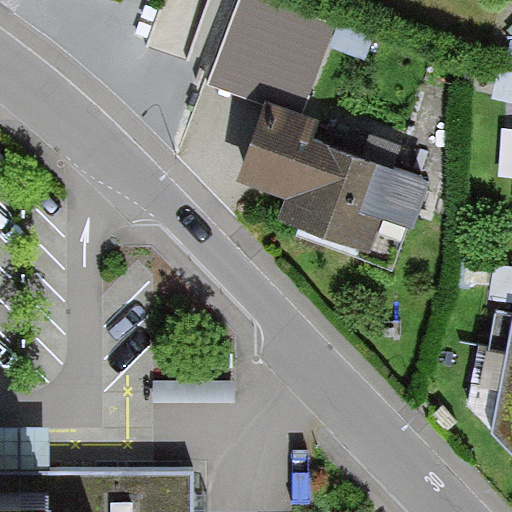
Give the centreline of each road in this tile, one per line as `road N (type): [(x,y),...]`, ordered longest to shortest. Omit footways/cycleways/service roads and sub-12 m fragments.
road 1 (residential): [(464,511),(256,285),(0,74)]
road 2 (unknown): [(93,407),(191,411),(350,387)]
